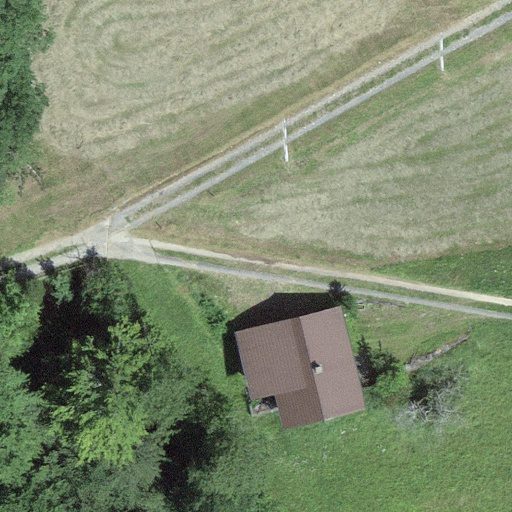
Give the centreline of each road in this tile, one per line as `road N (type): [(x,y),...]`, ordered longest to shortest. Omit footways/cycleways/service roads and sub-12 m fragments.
road 1 (track): [(0,272),(91,239),(511,5)]
road 2 (track): [(85,242),(511,309)]
